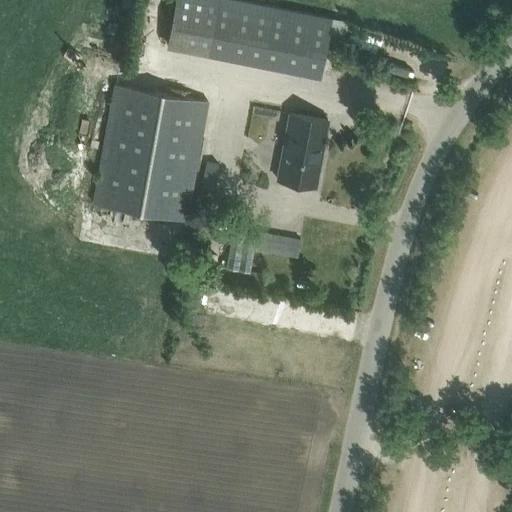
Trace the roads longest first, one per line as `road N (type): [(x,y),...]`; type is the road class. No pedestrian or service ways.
road 1 (unclassified): [(339,511),(391,276),(422,184),(450,129),(511,53)]
road 2 (unknown): [(156,69),(471,99)]
